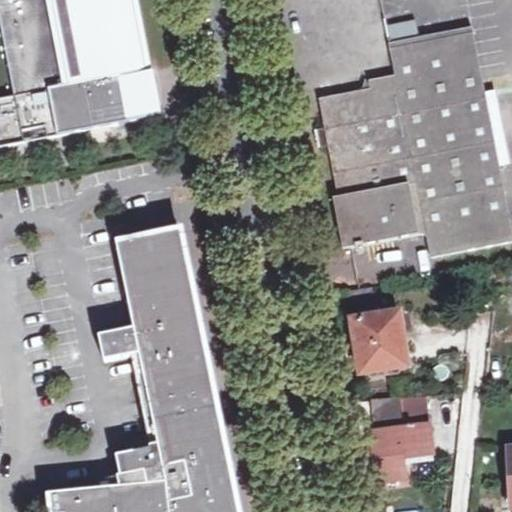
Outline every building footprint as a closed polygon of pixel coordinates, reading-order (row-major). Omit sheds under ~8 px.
[(0,0),(0,20),(15,96),(0,99),(0,148),(156,117),(155,115),(163,114),(154,74),(147,75),(133,0),(0,0)] [(417,35),(386,41),(394,82),(322,95),(327,126),(317,127),(320,145),(331,143),(350,245),(423,231),(428,255),(511,239),(475,42),(420,52),(417,35)] [(117,248),(135,331),(151,409),(205,398),(197,387),(210,378),(180,234),(117,248)] [(325,262),(328,285),(352,282),(348,259),(325,262)] [(347,292),(349,310),(375,306),(373,288),(347,292)] [(352,323),(360,379),(409,372),(401,316),(352,323)] [(135,331),(127,333),(129,346),(132,359),(151,451),(152,458),(160,456),(153,423),(208,412),(205,398),(151,409),(135,331)] [(129,346),(127,333),(124,333),(98,339),(104,365),(132,359),(129,346)] [(197,387),(205,398),(208,412),(220,470),(229,468),(210,378),(197,387)] [(376,485),(405,482),(403,459),(433,455),(428,428),(413,429),(412,427),(407,428),(404,400),(372,402),(376,434),(370,435),(376,485)] [(129,489),(103,492),(50,497),(51,511),(237,511),(229,468),(220,470),(208,412),(153,423),(160,456),(152,458),(151,451),(116,458),(120,479),(127,478),(129,489)] [(101,483),(103,492),(129,489),(127,478),(120,479),(101,483)]
